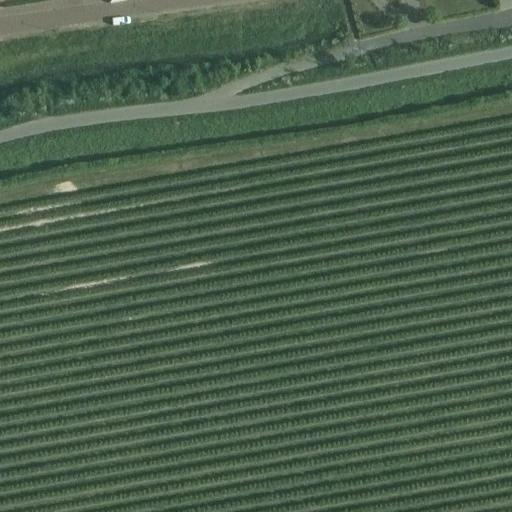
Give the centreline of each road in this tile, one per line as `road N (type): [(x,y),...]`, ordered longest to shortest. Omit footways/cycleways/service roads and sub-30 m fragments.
road 1 (unclassified): [(207,105),(247,83),(356,49),(511,15)]
road 2 (unclassified): [(207,105),(511,53)]
road 3 (unclassified): [(0,138),(207,105)]
road 4 (residential): [(191,0),(0,27)]
